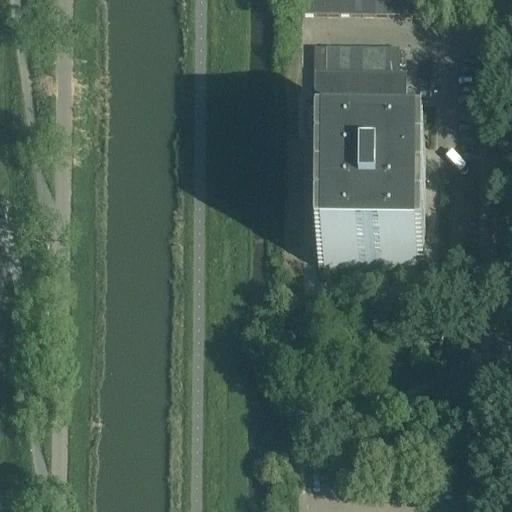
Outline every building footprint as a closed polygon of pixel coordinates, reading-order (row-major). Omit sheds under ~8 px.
[(302,0),(302,18),(314,18),(314,0),(302,0)] [(314,0),(314,18),(326,19),(326,0),(314,0)] [(326,0),(326,19),(338,19),(338,0),(326,0)] [(338,0),(338,19),(351,19),(351,0),(338,0)] [(351,0),(351,19),(363,19),(363,0),(351,0)] [(363,0),(363,19),(374,19),(374,0),(363,0)] [(374,0),(374,19),(387,19),(387,0),(374,0)] [(387,0),(387,19),(399,19),(399,0),(387,0)] [(399,0),(399,19),(411,19),(410,0),(399,0)] [(410,0),(411,19),(424,19),(424,0),(410,0)] [(327,50),(327,52),(326,76),(339,76),(339,50),(327,50)] [(339,50),(339,76),(350,76),(350,50),(339,50)] [(350,50),(350,76),(362,76),(363,50),(350,50)] [(363,50),(362,76),(374,76),(374,51),(363,50)] [(327,52),(314,51),(314,76),(326,76),(327,52)] [(374,51),(374,76),(386,76),(386,51),(374,51)] [(399,77),(399,51),(386,51),(386,76),(399,77)] [(324,158),(323,272),(418,273),(419,158),(405,158),(406,77),(399,77),(386,76),(374,76),(362,76),(350,76),(339,76),(326,76),(314,76),(313,158),(324,158)]
